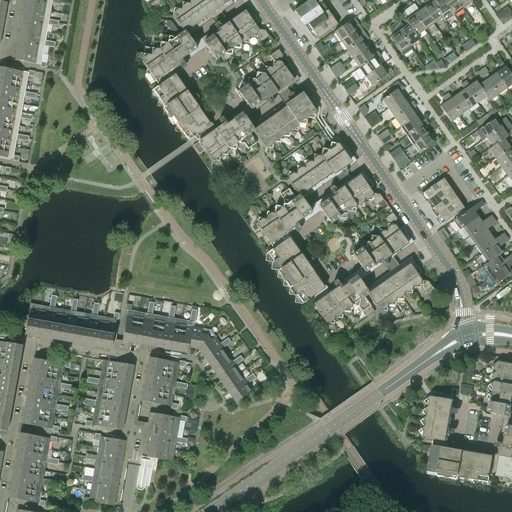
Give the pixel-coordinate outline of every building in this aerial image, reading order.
[(0,67),(3,68),(7,69),(8,66),(9,59),(11,48),(17,49),(19,39),(21,28),(23,17),(25,7),(26,0),(0,0),(0,1),(1,2),(7,3),(5,14),(4,14),(3,20),(0,19),(0,28),(2,29),(1,35),(0,40),(0,67)] [(51,0),(52,0),(51,0),(26,0),(25,7),(50,11),(51,3),(57,4),(57,0),(51,0)] [(185,34),(186,34),(194,28),(193,27),(227,3),(224,0),(189,0),(189,4),(182,2),(181,9),(174,8),(172,16),(184,32),(185,34)] [(297,9),(294,11),(299,19),(322,3),(319,0),(309,0),(297,9)] [(433,24),(442,17),(429,0),(422,0),(426,6),(423,9),(433,24)] [(429,0),(442,17),(445,21),(453,15),(450,12),(451,11),(443,0),(429,0)] [(453,15),(462,9),(456,0),(443,0),(451,11),(450,12),(453,15)] [(456,0),(462,9),(472,2),(469,0),(456,0)] [(322,3),(299,19),(304,26),(307,24),(327,10),(322,3)] [(424,30),(433,24),(423,9),(419,11),(414,4),(409,8),(424,30)] [(48,22),(49,19),(50,11),(25,7),(23,17),(48,22)] [(405,21),(407,25),(408,25),(416,36),(424,30),(409,8),(404,11),(409,18),(405,21)] [(312,31),(332,17),(327,10),(307,24),(312,31)] [(248,43),(250,36),(257,38),(260,43),(269,37),(265,31),(258,29),(246,13),(213,36),(212,35),(203,42),(216,60),(224,54),(231,55),(233,48),(240,49),(241,42),(248,43)] [(54,20),(49,19),(48,22),(23,17),(21,28),(46,33),(48,25),(53,25),(54,20)] [(332,17),(312,31),(318,39),(337,25),(332,17)] [(340,42),(360,28),(354,18),(349,22),(334,32),(340,42)] [(399,20),(394,24),(409,46),(419,40),(416,36),(408,25),(407,25),(404,28),(399,20)] [(167,21),(166,24),(172,32),(176,29),(171,21),(167,21)] [(412,49),(409,46),(394,24),(389,28),(394,35),(390,38),(402,56),(412,49)] [(21,28),(19,39),(44,43),(45,41),(46,33),(21,28)] [(360,28),(340,42),(346,50),(366,36),(360,28)] [(185,34),(184,32),(175,38),(168,36),(167,44),(160,42),(160,43),(152,48),(152,49),(144,54),(143,54),(139,58),(154,80),(172,68),(171,67),(187,55),(188,56),(197,50),(186,34),(185,34)] [(366,36),(346,50),(353,59),(368,49),(363,43),(368,39),(366,36)] [(50,42),(45,41),(44,43),(19,39),(17,49),(42,54),(44,46),(49,47),(50,42)] [(314,47),(320,56),(330,49),(326,44),(323,47),(320,42),(314,47)] [(462,46),(466,51),(470,49),(466,43),(462,46)] [(17,49),(15,60),(40,65),(40,67),(45,68),(46,63),(41,62),(42,54),(17,49)] [(330,49),(320,56),(323,61),(333,54),(330,49)] [(359,68),(379,54),(377,51),(372,55),(368,49),(353,59),(359,68)] [(259,103),(284,85),(293,79),(281,62),(282,55),(278,50),(269,56),(273,61),(272,68),(265,67),(263,74),(256,73),(255,80),(248,79),(247,85),(238,92),(251,110),(260,104),(259,103)] [(365,77),(380,66),(376,60),(381,57),(379,54),(359,68),(365,77)] [(502,69),(496,73),(506,88),(511,84),(511,76),(505,67),(499,58),(495,61),(498,66),(499,65),(502,69)] [(440,60),(436,63),(439,69),(444,66),(440,60)] [(433,61),(425,67),(426,71),(438,69),(433,61)] [(333,74),(342,67),(339,62),(329,69),(333,74)] [(380,66),(365,77),(372,86),(387,76),(391,72),(389,69),(384,73),(380,66)] [(0,156),(12,159),(12,161),(18,162),(19,157),(13,156),(16,139),(28,142),(29,136),(17,134),(20,118),(32,120),(33,115),(21,113),(24,97),(36,99),(36,94),(25,92),(28,76),(33,77),(34,72),(28,70),(28,73),(7,69),(3,68),(0,67),(0,156)] [(346,71),(342,67),(333,74),(336,78),(346,71)] [(497,95),(506,88),(496,73),(490,78),(487,74),(488,73),(485,68),(481,71),(497,95)] [(484,81),(478,85),(478,86),(486,97),(485,97),(488,101),(497,95),(481,71),(477,73),(480,78),(481,77),(484,81)] [(157,99),(179,84),(172,75),(151,91),(150,98),(157,99)] [(341,86),(345,91),(355,84),(351,79),(341,86)] [(466,81),(463,83),(477,103),(485,97),(486,97),(478,86),(478,85),(476,82),(469,86),(466,81)] [(468,109),(477,103),(463,83),(460,85),(464,90),(458,94),(468,109)] [(184,93),(179,84),(157,99),(157,100),(156,106),(163,108),(184,93)] [(358,89),(355,84),(345,91),(348,96),(358,89)] [(388,109),(403,99),(398,93),(403,89),(401,86),(396,90),(381,100),(388,109)] [(168,116),(169,116),(190,101),(184,93),(163,108),(162,115),(168,116)] [(252,130),(254,132),(264,148),(265,147),(272,148),(274,141),(281,143),(282,136),(289,137),(290,130),(297,131),(299,124),(306,125),(307,118),(314,119),(315,112),(316,112),(304,94),(253,130),(252,130)] [(459,115),(468,109),(458,94),(451,99),(448,94),(445,95),(459,115)] [(450,122),(459,115),(445,95),(443,97),(446,102),(440,107),(450,122)] [(388,109),(394,118),(414,104),(412,102),(407,105),(403,99),(388,109)] [(196,109),(190,101),(169,116),(168,123),(174,124),(175,125),(196,109)] [(414,104),(394,118),(400,127),(415,116),(411,110),(416,107),(414,104)] [(180,133),(202,118),(196,109),(175,125),(173,132),(180,133)] [(488,114),(490,118),(497,113),(495,109),(488,114)] [(252,130),(253,130),(241,112),(232,119),(232,120),(216,131),(216,130),(198,142),(211,160),(212,160),(219,161),(220,154),(227,155),(228,148),(235,149),(237,142),(244,144),(247,149),(256,143),(250,135),(254,132),(252,130)] [(364,119),(368,124),(377,117),(374,112),(364,119)] [(400,127),(406,136),(426,122),(424,119),(420,123),(415,116),(400,127)] [(484,116),(477,121),(480,125),(486,120),(484,116)] [(377,117),(368,124),(371,128),(381,121),(377,117)] [(480,129),(476,132),(482,141),(486,138),(508,122),(505,117),(498,122),(495,118),(480,129)] [(208,126),(202,118),(180,133),(181,133),(179,140),(186,141),(187,142),(208,126)] [(473,130),(480,125),(477,121),(470,126),(473,130)] [(406,136),(413,145),(428,134),(423,128),(428,124),(426,122),(406,136)] [(486,138),(492,146),(492,147),(503,139),(504,139),(508,137),(505,133),(511,127),(508,122),(486,138)] [(377,136),(380,141),(390,134),(386,129),(377,136)] [(462,138),(469,133),(466,129),(459,134),(462,138)] [(390,134),(380,141),(383,146),(393,139),(390,134)] [(432,140),(428,134),(413,145),(419,154),(434,143),(439,140),(437,137),(432,140)] [(495,158),(511,146),(511,138),(506,143),(504,139),(503,139),(492,147),(492,146),(488,149),(495,158)] [(299,197),(300,196),(350,161),(338,143),(337,144),(330,143),(329,150),(322,148),(321,155),(314,154),(312,161),(305,160),(304,167),(297,166),(296,173),(289,172),(287,179),(298,196),(299,197)] [(501,167),(511,159),(511,146),(495,158),(501,167)] [(389,154),(392,159),(402,152),(399,147),(389,154)] [(406,157),(402,152),(392,159),(396,164),(406,157)] [(507,176),(511,172),(511,159),(501,167),(507,176)] [(331,223),(339,217),(346,219),(348,212),(355,213),(356,206),(363,207),(364,200),(372,201),(375,206),(383,200),(379,194),(373,194),(361,176),(328,200),(327,198),(318,205),(331,223)] [(423,192),(428,200),(448,186),(443,179),(423,192)] [(434,207),(453,193),(448,186),(428,200),(434,207)] [(299,197),(298,196),(295,198),(289,189),(280,195),(283,200),(282,207),(275,206),(274,213),(267,212),(265,219),(259,218),(257,225),(270,244),(287,231),(286,230),(303,219),(303,220),(312,214),(300,196),(299,197)] [(439,214),(458,201),(453,193),(434,207),(439,214)] [(458,201),(439,214),(444,222),(464,208),(458,201)] [(459,230),(463,228),(477,217),(474,212),(484,205),(481,201),(471,208),(453,221),(459,230)] [(396,218),(392,213),(384,219),(387,224),(386,231),(379,230),(378,237),(371,236),(370,243),(363,241),(361,248),(352,255),(366,273),(375,267),(374,265),(407,242),(395,225),(396,218)] [(477,217),(463,228),(469,236),(493,219),(491,216),(481,222),(477,217)] [(493,219),(469,236),(475,245),(490,235),(486,230),(496,223),(493,219)] [(481,254),(506,237),(503,233),(493,240),(490,235),(475,245),(481,254)] [(498,255),(499,256),(502,253),(498,247),(508,240),(506,237),(481,254),(487,263),(498,255)] [(301,305),(323,290),(287,239),(265,254),(266,255),(265,262),(271,263),(272,264),(271,270),(277,271),(278,272),(276,278),(283,280),(282,287),(289,288),(289,289),(288,295),(295,296),(295,297),(294,303),(301,305)] [(487,263),(477,270),(483,279),(511,258),(511,253),(511,254),(502,261),(499,256),(498,255),(487,263)] [(511,258),(483,279),(490,288),(496,284),(511,273),(507,268),(511,264),(511,258)] [(410,263),(368,293),(367,293),(368,294),(379,310),(387,311),(388,304),(395,305),(396,298),(403,299),(405,292),(412,294),(413,287),(420,288),(424,293),(432,287),(428,282),(422,280),(410,263)] [(367,293),(368,293),(355,275),(346,282),(347,283),(331,294),(330,293),(313,305),(326,323),(333,324),(334,317),(341,318),(343,311),(350,313),(351,306),(358,307),(366,318),(375,311),(364,297),(368,294),(367,293)] [(51,295),(49,307),(30,304),(28,316),(24,315),(22,323),(26,324),(25,329),(24,335),(35,337),(41,338),(42,332),(47,333),(46,339),(63,342),(64,336),(73,338),(72,343),(78,345),(89,347),(90,341),(94,342),(93,347),(99,348),(110,350),(111,345),(116,319),(118,320),(119,314),(114,313),(113,319),(97,316),(99,304),(94,303),(91,315),(75,312),(77,300),(72,299),(70,311),(54,308),(56,296),(51,295)] [(184,347),(187,347),(187,342),(188,342),(191,327),(192,322),(194,323),(196,311),(191,310),(189,321),(173,319),(175,307),(170,306),(168,318),(152,315),(154,303),(149,302),(147,314),(130,311),(132,305),(126,304),(125,310),(127,310),(123,336),(122,342),(140,345),(141,339),(148,340),(147,346),(161,349),(162,343),(169,344),(168,350),(182,352),(184,347)] [(187,347),(198,349),(210,331),(191,327),(188,342),(187,342),(187,347)] [(198,349),(204,358),(221,346),(219,344),(210,331),(198,349)] [(16,345),(0,341),(0,430),(0,431),(1,430),(7,432),(10,414),(4,413),(5,404),(11,405),(13,393),(7,392),(8,388),(9,383),(15,384),(17,372),(11,371),(13,363),(19,364),(22,346),(16,345)] [(222,348),(226,345),(224,341),(219,344),(221,346),(204,358),(210,367),(227,355),(222,348)] [(232,362),(227,355),(210,367),(216,376),(233,364),(232,362)] [(175,382),(177,374),(178,366),(184,367),(185,362),(179,361),(179,363),(154,358),(154,359),(148,358),(146,369),(145,375),(151,376),(149,385),(143,384),(142,390),(140,401),(146,402),(171,407),(170,409),(177,410),(178,405),(172,404),(175,387),(186,390),(187,384),(175,382)] [(26,424),(52,429),(51,431),(57,432),(58,427),(52,426),(55,410),(67,412),(68,407),(56,405),(59,389),(71,391),(72,386),(60,383),(63,367),(68,368),(69,363),(64,362),(63,364),(38,360),(32,359),(30,370),(31,370),(30,376),(35,377),(33,386),(28,385),(26,397),(31,398),(30,407),(24,406),(23,412),(21,423),(26,424)] [(236,359),(232,362),(233,364),(216,376),(223,385),(239,373),(235,366),(239,363),(236,359)] [(86,382),(92,384),(98,385),(95,401),(83,399),(82,404),(94,406),(91,422),(85,421),(85,426),(91,427),(91,425),(116,430),(116,429),(122,430),(124,419),(125,413),(119,412),(121,403),(126,404),(128,392),(123,391),(125,382),(130,383),(132,371),(127,370),(128,365),(102,360),(99,379),(87,377),(86,382)] [(491,402),(489,413),(511,417),(511,415),(511,364),(498,362),(492,366),(496,372),(490,376),(494,382),(489,386),(493,392),(487,396),(491,402)] [(244,380),(239,373),(223,385),(229,393),(246,382),(244,380)] [(248,377),(244,380),(246,382),(229,393),(235,403),(252,391),(247,384),(251,381),(248,377)] [(425,401),(428,407),(423,411),(427,417),(421,421),(425,427),(419,431),(424,437),(424,438),(445,441),(452,400),(431,397),(425,401)] [(155,414),(153,425),(178,429),(179,421),(185,422),(185,417),(180,416),(180,418),(155,414)] [(176,440),(176,437),(178,429),(153,425),(151,435),(176,440)] [(511,426),(506,425),(504,436),(506,437),(502,456),(501,456),(497,477),(511,479),(511,426)] [(58,460),(47,458),(49,442),(55,443),(56,438),(50,437),(50,439),(25,434),(19,433),(17,444),(16,450),(22,451),(21,456),(20,460),(14,459),(12,472),(18,473),(16,482),(11,481),(10,487),(9,486),(7,497),(13,499),(38,503),(38,505),(44,507),(45,501),(39,500),(42,484),(54,486),(55,481),(43,479),(46,463),(57,465),(58,460)] [(98,448),(123,452),(125,441),(100,437),(100,435),(95,434),(94,439),(99,440),(98,448)] [(151,435),(149,446),(174,451),(176,442),(181,443),(182,438),(176,437),(176,440),(151,435)] [(172,462),(174,451),(149,446),(147,457),(172,462)] [(432,446),(427,474),(428,474),(432,480),(438,476),(442,481),(448,477),(452,483),(458,479),(462,485),(468,481),(472,487),(478,483),(482,488),(487,484),(489,484),(493,458),(453,451),(453,450),(432,446)] [(96,456),(91,455),(90,460),(95,461),(96,458),(121,463),(123,452),(98,448),(96,456)] [(96,458),(95,461),(94,469),(119,474),(121,463),(96,458)] [(86,481),(91,482),(92,480),(117,484),(119,474),(94,469),(92,477),(87,476),(86,481)] [(92,480),(91,482),(90,490),(115,495),(117,484),(92,480)] [(113,506),(115,495),(90,490),(88,498),(83,497),(82,502),(88,503),(88,501),(113,506)]
